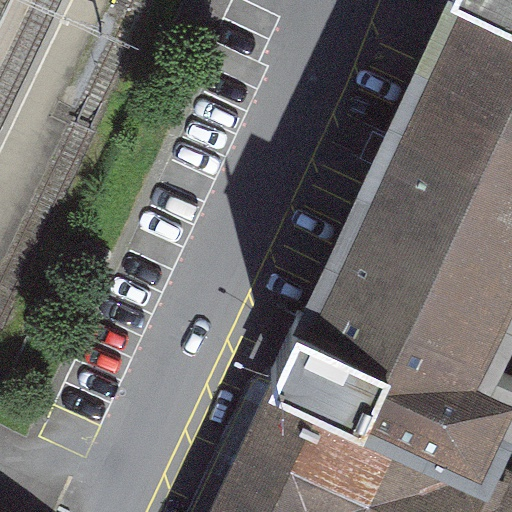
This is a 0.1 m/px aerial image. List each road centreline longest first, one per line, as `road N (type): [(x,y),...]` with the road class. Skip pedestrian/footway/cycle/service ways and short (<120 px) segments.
road 1 (residential): [(351,0),(116,511)]
road 2 (unknown): [(223,278),(511,395)]
